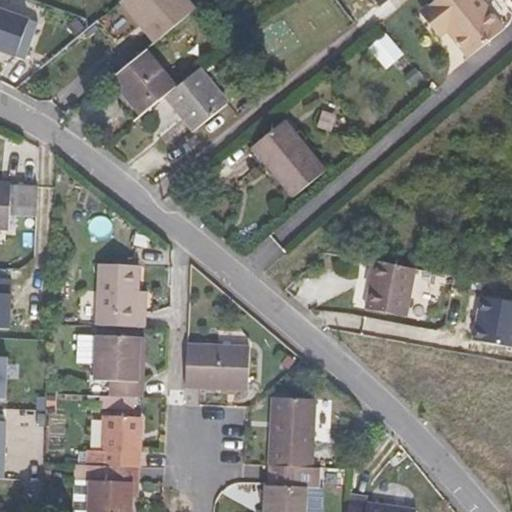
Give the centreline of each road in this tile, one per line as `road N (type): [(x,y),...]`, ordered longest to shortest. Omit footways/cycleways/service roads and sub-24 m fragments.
road 1 (residential): [(484,511),(402,424),(181,236)]
road 2 (unknown): [(241,282),(511,38)]
road 3 (residential): [(204,511),(206,445),(174,403),(181,236)]
road 4 (residential): [(181,236),(0,110)]
